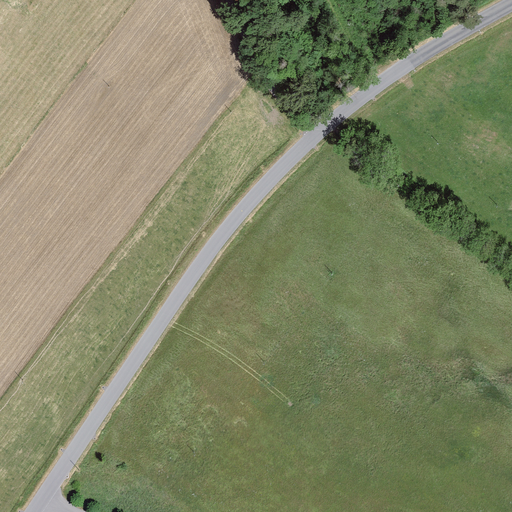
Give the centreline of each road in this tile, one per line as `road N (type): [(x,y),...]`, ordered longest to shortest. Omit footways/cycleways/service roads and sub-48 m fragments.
road 1 (tertiary): [(511,7),(383,84),(268,184),(187,284),(35,511)]
road 2 (track): [(313,139),(261,70),(232,0)]
